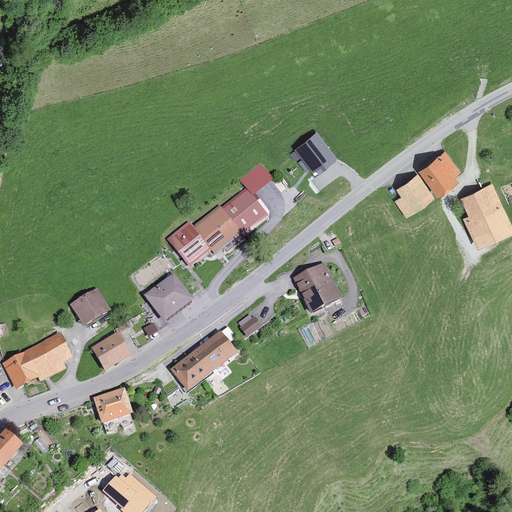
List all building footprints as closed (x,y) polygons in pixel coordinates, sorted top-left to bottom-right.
[(336,158),(317,134),(297,149),(306,161),(314,170),(321,165),(324,168),(336,158)] [(463,173),(446,152),(421,172),(442,198),(463,182),(458,176),(463,173)] [(437,199),(419,174),(398,190),(403,197),(396,202),(408,220),(437,199)] [(511,236),(511,220),(494,184),(464,199),(473,217),(467,219),(482,251),(511,236)] [(272,218),(249,191),(225,212),(222,209),(197,230),(193,225),(173,242),(196,269),(214,253),(217,257),(244,235),(247,239),(272,218)] [(345,300),(328,265),(295,281),(312,316),(345,300)] [(198,303),(177,276),(148,299),(169,325),(198,303)] [(114,313),(100,290),(73,306),(88,330),(114,313)] [(263,327),(255,318),(242,330),(250,339),(263,327)] [(159,334),(153,326),(146,331),(151,339),(159,334)] [(234,352),(221,333),(174,369),(188,387),(234,352)] [(132,356),(117,334),(94,350),(109,372),(132,356)] [(75,361),(61,336),(4,366),(18,392),(41,380),(43,383),(68,370),(66,366),(75,361)] [(136,415),(128,390),(97,400),(105,425),(136,415)] [(0,476),(26,448),(8,431),(0,439),(0,491),(5,486),(0,481),(0,476)] [(122,511),(142,511),(156,497),(129,475),(126,478),(122,475),(119,478),(115,475),(102,491),(121,508),(120,510),(122,511)]
